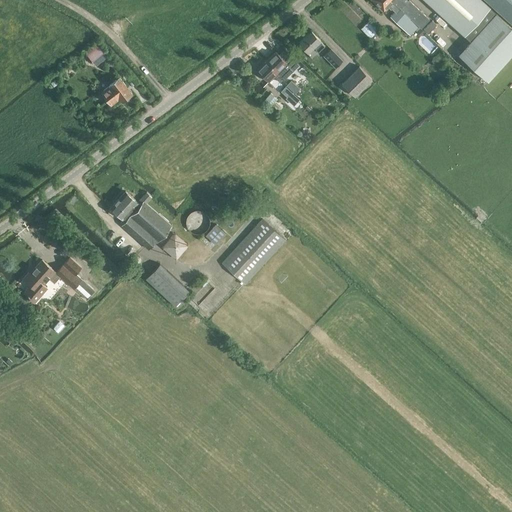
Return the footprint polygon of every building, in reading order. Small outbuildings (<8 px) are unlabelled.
[(372,0),(383,11),(387,6),(391,9),(392,8),(395,11),(390,16),(411,35),(419,26),(421,28),(429,19),(409,0),(408,0),(406,3),(402,0),(372,0)] [(497,12),(483,0),(426,0),(471,41),(496,14),(497,12)] [(511,0),(487,0),(511,22),(511,0)] [(488,82),(511,55),(511,28),(496,14),(471,41),(458,55),(488,82)] [(379,30),(369,21),(361,28),(370,38),(379,30)] [(319,51),(325,45),(311,31),(299,42),(309,52),(314,47),(319,51)] [(96,65),(107,56),(98,44),(86,54),(96,65)] [(335,68),(342,61),(330,49),(323,56),(335,68)] [(276,52),(266,61),(279,75),(283,71),(281,69),(287,63),(276,52)] [(279,75),(266,61),(256,70),(274,89),(275,89),(287,100),(293,92),(295,94),(300,88),(286,75),(283,78),(279,75)] [(355,97),(372,81),(359,67),(342,83),(355,97)] [(109,86),(101,92),(111,105),(119,98),(122,101),(131,94),(118,77),(108,85),(109,86)] [(263,100),(269,106),(276,100),(270,93),(263,100)] [(297,113),(305,104),(294,94),(287,103),(297,113)] [(126,191),(117,200),(111,207),(123,219),(129,212),(131,214),(122,224),(149,249),(156,241),(157,242),(171,225),(146,202),(152,196),(147,192),(138,202),(126,191)] [(240,209),(238,209),(236,210),(234,212),(234,215),(234,217),(236,219),(237,219),(240,220),(243,218),(244,216),(244,213),(243,210),(241,210),(240,209)] [(197,210),(194,211),(190,213),(188,215),(187,218),(186,223),(187,226),(188,229),(191,232),(193,233),(197,234),(200,234),(203,233),(205,232),(207,230),(209,227),(210,224),(210,221),(209,218),(208,215),(207,213),(204,212),(202,211),(200,210),(197,210)] [(245,284),(286,239),(262,218),(222,263),(245,284)] [(216,245),(227,234),(216,223),(205,235),(216,245)] [(177,260),(189,245),(174,232),(162,247),(177,260)] [(24,278),(30,284),(24,292),(35,302),(48,287),(44,284),(49,278),(54,283),(60,277),(73,288),(81,279),(76,274),(82,267),(70,257),(57,272),(42,259),(31,272),(30,271),(24,278)] [(175,306),(189,290),(160,263),(146,278),(175,306)] [(91,295),(95,290),(82,279),(78,283),(74,288),(87,299),(91,295)] [(39,325),(41,314),(30,312),(28,323),(39,325)] [(58,332),(64,325),(60,321),(54,328),(58,332)] [(33,331),(27,338),(26,339),(30,343),(31,341),(34,344),(39,337),(33,331)]
